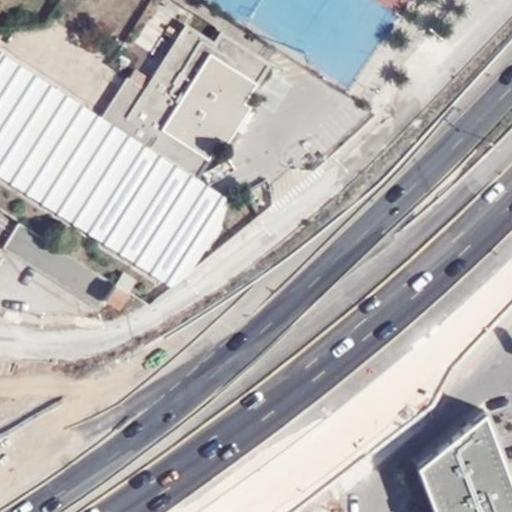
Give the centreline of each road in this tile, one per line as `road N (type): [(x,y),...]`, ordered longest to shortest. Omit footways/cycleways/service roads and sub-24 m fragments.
road 1 (motorway): [(511,97),(390,217),(236,349),(0,505)]
road 2 (motorway): [(511,58),(459,112),(139,372),(0,465)]
road 3 (unclassified): [(0,349),(67,367),(126,343),(399,135),(511,12)]
road 4 (motorway): [(114,511),(278,389),(511,183)]
road 5 (motorway): [(214,511),(366,397),(511,271)]
